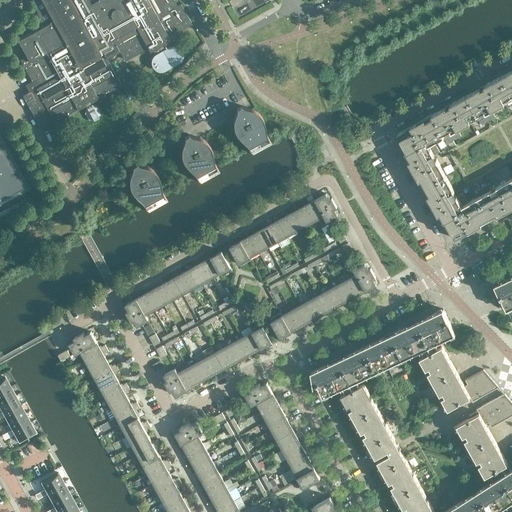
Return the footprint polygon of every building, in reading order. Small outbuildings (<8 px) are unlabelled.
[(177,5),(174,0),(43,0),(42,1),(43,2),(44,1),(54,19),(49,22),(48,22),(47,23),(41,26),(40,27),(32,32),(32,31),(31,32),(25,36),(25,35),(23,36),(24,36),(18,40),(27,56),(20,59),(32,81),(25,85),(29,92),(25,94),(23,95),(24,97),(24,98),(40,126),(41,129),(43,127),(43,128),(54,122),(78,108),(77,107),(80,105),(81,107),(94,99),(93,97),(96,96),(97,98),(121,85),(107,58),(119,51),(124,59),(127,57),(128,59),(148,48),(150,51),(153,50),(156,55),(155,55),(154,57),(152,62),(153,64),(155,68),(157,70),(162,71),(164,71),(180,62),(181,60),(182,56),(182,53),(180,49),(178,47),(173,46),(171,46),(170,47),(168,41),(170,40),(169,37),(189,26),(188,24),(191,22),(189,18),(181,3),(177,5)] [(511,70),(500,77),(511,98),(511,70)] [(492,110),(511,98),(500,77),(484,85),(485,87),(481,89),(480,88),(466,96),(478,118),(482,125),(496,117),(492,110)] [(458,129),(478,118),(466,96),(450,104),(451,106),(446,108),(446,107),(432,114),(444,137),(448,143),(461,136),(458,129)] [(102,114),(98,106),(99,106),(92,104),(91,103),(86,106),(87,107),(85,114),(85,113),(89,121),(93,119),(94,120),(99,117),(98,116),(102,114)] [(266,133),(265,127),(265,125),(265,123),(264,122),(264,121),(263,120),(263,119),(262,118),(261,116),(259,114),(258,113),(257,112),(256,111),(254,110),(253,109),(250,109),(244,107),(242,106),(241,106),(240,106),(240,108),(239,109),(238,107),(237,108),(237,109),(237,110),(236,111),(236,112),(234,118),(234,119),(234,120),(233,121),(233,122),(233,123),(233,124),(233,126),(234,128),(234,129),(235,131),(235,132),(236,134),(237,135),(239,137),(240,138),(242,140),(246,143),(247,145),(248,146),(253,155),(272,145),(268,137),(267,135),(267,134),(266,133)] [(444,137),(432,114),(398,133),(407,151),(427,141),(429,145),(434,142),(444,137)] [(214,162),(213,156),(213,154),(213,153),(212,152),(212,150),(211,148),(210,146),(209,145),(208,143),(206,141),(205,140),(204,140),(202,139),(201,138),(198,137),(191,136),(190,135),(189,134),(188,135),(188,136),(187,137),(186,136),(185,137),(185,138),(184,139),(184,140),(182,145),(182,147),(182,148),(181,150),(181,152),(181,154),(181,155),(182,157),(182,158),(183,160),(183,161),(184,162),(185,164),(187,166),(188,167),(190,169),(194,172),(194,173),(195,174),(196,176),(201,184),(220,173),(216,165),(215,163),(214,162)] [(21,178),(0,140),(0,199),(25,186),(23,182),(21,178)] [(446,175),(437,159),(435,160),(433,156),(440,152),(434,142),(429,145),(427,141),(407,151),(404,153),(423,188),(446,175)] [(162,190),(161,185),(161,184),(161,183),(161,181),(160,180),(159,178),(158,175),(157,173),(156,172),(155,171),(153,170),(152,169),(151,168),(149,167),(148,167),(146,166),(139,164),(138,164),(137,163),(135,164),(136,165),(135,166),(134,165),(132,165),(133,167),(132,167),(132,168),(132,169),(130,174),(130,176),(129,178),(129,180),(129,182),(129,183),(129,185),(130,186),(130,187),(131,189),(131,190),(132,192),(133,193),(134,194),(135,195),(136,196),(138,198),(142,201),(143,202),(144,204),(149,213),(168,202),(164,194),(163,192),(162,190)] [(468,203),(463,193),(456,197),(453,192),(455,192),(446,175),(423,188),(442,222),(445,220),(465,210),(462,206),(468,203)] [(511,207),(511,178),(496,187),(496,189),(492,191),(488,184),(481,188),(478,190),(481,196),(478,197),(490,219),(511,207)] [(473,185),(468,188),(473,198),(478,196),(473,185)] [(337,207),(332,198),(330,199),(326,193),(316,199),(325,215),(328,220),(338,214),(335,208),(337,207)] [(490,219),(478,197),(468,203),(462,206),(465,210),(445,220),(455,238),(490,219)] [(325,215),(316,199),(307,204),(316,220),(325,215)] [(316,220),(307,204),(298,209),(307,226),(316,220)] [(307,226),(298,209),(288,214),(297,231),(307,226)] [(297,231),(288,214),(278,220),(288,236),(297,231)] [(288,236),(278,220),(269,225),(278,241),(288,236)] [(278,241),(269,225),(259,230),(268,247),(278,241)] [(268,247),(259,230),(250,235),(259,252),(268,247)] [(259,252),(250,235),(241,240),(250,257),(259,252)] [(251,259),(250,257),(241,240),(231,246),(241,265),(251,259)] [(232,270),(222,251),(212,257),(221,273),(222,276),(232,270)] [(221,273),(212,257),(203,262),(212,278),(221,273)] [(212,278),(203,262),(193,267),(202,283),(212,278)] [(376,277),(371,268),(368,269),(365,263),(355,269),(357,274),(366,290),(377,284),(373,278),(376,277)] [(202,283),(193,267),(184,272),(193,288),(202,283)] [(193,288),(184,272),(174,277),(183,294),(193,288)] [(366,290),(357,274),(348,279),(357,295),(366,290)] [(511,306),(511,275),(495,284),(497,288),(507,309),(511,306)] [(183,294),(174,277),(164,283),(174,299),(183,294)] [(357,295),(348,279),(339,284),(348,300),(357,295)] [(174,299),(164,283),(155,288),(164,304),(174,299)] [(348,300),(339,284),(329,289),(338,306),(348,300)] [(164,304),(155,288),(146,293),(155,309),(164,304)] [(338,306),(329,289),(320,295),(329,311),(338,306)] [(155,309),(146,293),(137,298),(146,314),(155,309)] [(329,311),(320,295),(310,300),(319,316),(329,311)] [(146,314),(137,298),(126,304),(130,310),(127,311),(132,320),(135,319),(138,325),(148,319),(146,314)] [(319,316),(310,300),(301,305),(310,321),(319,316)] [(182,314),(177,304),(171,307),(176,317),(182,314)] [(310,321),(301,305),(291,310),(300,327),(310,321)] [(454,330),(444,309),(443,308),(417,321),(419,325),(431,352),(442,345),(440,341),(455,334),(454,330)] [(300,327),(291,310),(282,315),(291,332),(300,327)] [(291,332),(282,315),(281,313),(270,318),(281,337),(291,332)] [(431,352),(419,325),(417,321),(390,333),(391,334),(402,359),(417,352),(420,358),(431,352)] [(272,342),(262,323),(252,329),(253,331),(262,348),(272,342)] [(76,352),(80,350),(97,341),(91,331),(85,334),(84,332),(75,337),(76,339),(70,343),(76,352)] [(262,348),(253,331),(244,336),(253,353),(262,348)] [(402,359),(391,334),(390,333),(364,345),(365,346),(376,371),(402,359)] [(253,353),(244,336),(234,342),(243,358),(253,353)] [(86,359),(107,348),(105,345),(100,347),(97,341),(80,350),(86,359)] [(243,358),(234,342),(225,347),(234,363),(243,358)] [(376,371),(365,346),(364,345),(338,358),(340,362),(352,389),(364,383),(362,378),(376,371)] [(457,371),(442,345),(431,352),(420,358),(426,369),(430,367),(431,371),(428,372),(434,383),(457,371)] [(234,363),(225,347),(215,352),(224,369),(234,363)] [(107,360),(104,354),(109,351),(107,348),(86,359),(91,369),(107,360)] [(224,369),(215,352),(206,357),(215,374),(224,369)] [(215,374),(206,357),(197,363),(206,379),(215,374)] [(352,389),(340,362),(338,358),(312,370),(314,384),(317,383),(324,396),(339,389),(342,395),(352,389)] [(96,378),(118,367),(116,363),(111,366),(107,360),(91,369),(96,378)] [(206,379),(197,363),(187,368),(196,384),(206,379)] [(118,379),(114,373),(119,370),(118,367),(96,378),(102,388),(118,379)] [(187,389),(178,373),(175,368),(165,374),(168,380),(166,381),(171,390),(173,389),(177,395),(187,389)] [(196,384),(187,368),(178,373),(187,389),(196,384)] [(476,399),(499,387),(484,369),(465,379),(468,384),(465,385),(464,385),(462,380),(457,371),(434,383),(440,394),(444,393),(445,396),(439,399),(446,411),(462,402),(463,404),(472,399),(473,401),(476,399)] [(0,391),(11,386),(6,377),(0,379),(0,391)] [(107,398),(128,386),(126,383),(121,386),(118,379),(102,388),(107,398)] [(252,405),(257,402),(273,393),(267,382),(261,386),(260,383),(251,388),(252,391),(246,394),(252,405)] [(378,408),(372,397),(370,394),(364,383),(352,389),(342,395),(341,395),(348,407),(351,405),(353,408),(349,410),(356,421),(378,408)] [(0,403),(16,395),(11,386),(0,391),(0,403)] [(128,398),(126,394),(125,392),(130,389),(128,386),(107,398),(112,407),(128,398)] [(261,411),(278,402),(273,393),(257,402),(261,411)] [(486,423),(489,422),(491,426),(492,426),(493,426),(494,425),(493,425),(498,423),(511,414),(511,401),(505,393),(480,406),(477,408),(478,410),(469,415),(470,417),(454,426),(461,438),(467,434),(468,438),(465,440),(471,451),(494,438),(488,428),(489,428),(488,427),(486,424),(486,423)] [(4,413),(21,404),(16,395),(0,403),(0,405),(3,411),(4,413)] [(117,416),(139,405),(137,402),(132,404),(128,398),(112,407),(117,416)] [(283,411),(278,402),(261,411),(267,420),(283,411)] [(9,422),(25,413),(21,404),(4,413),(5,415),(9,422)] [(139,417),(136,412),(135,411),(140,408),(139,405),(117,416),(123,426),(139,417)] [(420,485),(414,473),(412,470),(404,455),(402,451),(400,448),(399,446),(398,445),(398,444),(397,442),(395,438),(394,438),(386,423),(384,420),(378,408),(356,421),(362,432),(365,430),(367,433),(364,435),(370,446),(369,447),(368,448),(368,449),(368,450),(369,451),(370,452),(371,452),(372,452),(373,452),(374,455),(375,457),(388,450),(389,452),(390,454),(378,460),(379,463),(380,466),(379,467),(379,468),(379,469),(379,470),(380,471),(381,471),(381,472),(382,472),(383,472),(384,472),(390,483),(393,481),(395,484),(391,486),(398,497),(420,485)] [(288,421),(283,411),(267,420),(272,430),(288,421)] [(14,431),(30,422),(25,413),(9,422),(13,429),(14,431)] [(128,435),(149,424),(147,420),(142,423),(139,417),(123,426),(128,435)] [(198,434),(203,432),(197,421),(191,424),(190,422),(181,427),(182,429),(176,433),(182,443),(198,434)] [(294,430),(288,421),(272,430),(277,439),(294,430)] [(19,440),(36,431),(30,422),(14,431),(15,433),(19,440)] [(149,436),(146,430),(151,427),(149,424),(128,435),(133,445),(149,436)] [(299,440),(294,430),(277,439),(283,449),(299,440)] [(187,452),(203,443),(198,434),(182,443),(187,452)] [(138,454),(160,443),(158,439),(153,442),(149,436),(133,445),(138,454)] [(498,446),(494,438),(471,451),(476,460),(477,462),(480,460),(482,463),(479,465),(485,476),(486,476),(497,470),(508,464),(505,458),(498,446)] [(304,449),(299,440),(283,449),(288,458),(304,449)] [(160,455),(157,450),(156,449),(161,446),(160,443),(138,454),(144,464),(160,455)] [(208,453),(203,443),(187,452),(192,462),(208,453)] [(309,459),(304,449),(288,458),(293,468),(309,459)] [(213,462),(208,453),(192,462),(197,471),(213,462)] [(149,474),(170,462),(168,459),(163,461),(160,455),(144,464),(149,474)] [(314,468),(309,459),(293,468),(298,477),(314,468)] [(170,474),(168,469),(167,468),(172,465),(170,462),(149,474),(154,483),(170,474)] [(219,472),(213,462),(197,471),(203,481),(219,472)] [(511,469),(511,470),(510,468),(508,464),(497,470),(511,494),(511,469)] [(314,468),(298,477),(295,478),(301,489),(320,478),(314,468)] [(495,511),(511,501),(511,494),(497,470),(486,476),(490,483),(487,485),(476,492),(489,511),(495,511)] [(47,490),(64,481),(58,472),(42,481),(46,489),(47,490)] [(224,481),(219,472),(203,481),(208,490),(224,481)] [(159,492),(181,481),(179,477),(174,480),(170,474),(154,483),(159,492)] [(52,499),(68,490),(64,481),(47,490),(48,492),(52,499)] [(181,493),(178,488),(177,487),(182,484),(181,481),(159,492),(164,502),(181,493)] [(229,491),(224,481),(208,490),(213,500),(229,491)] [(435,510),(428,499),(426,496),(420,485),(398,497),(404,508),(407,506),(409,510),(406,511),(405,511),(431,511),(434,511),(435,510)] [(57,508),(73,499),(68,490),(52,499),(56,507),(57,508)] [(235,500),(229,491),(213,500),(218,509),(235,500)] [(489,511),(476,492),(465,499),(464,500),(462,501),(452,507),(454,511),(489,511)] [(170,511),(191,499),(189,496),(184,499),(181,493),(164,502),(170,511)] [(326,511),(336,507),(330,497),(311,507),(314,511),(326,511)] [(58,511),(71,511),(78,508),(73,499),(57,508),(58,510),(58,511)] [(190,511),(191,511),(187,506),(193,503),(191,499),(170,511),(190,511)] [(236,511),(240,510),(235,500),(218,509),(219,511),(236,511)] [(270,507),(268,503),(267,501),(260,505),(261,507),(263,510),(270,507)]
